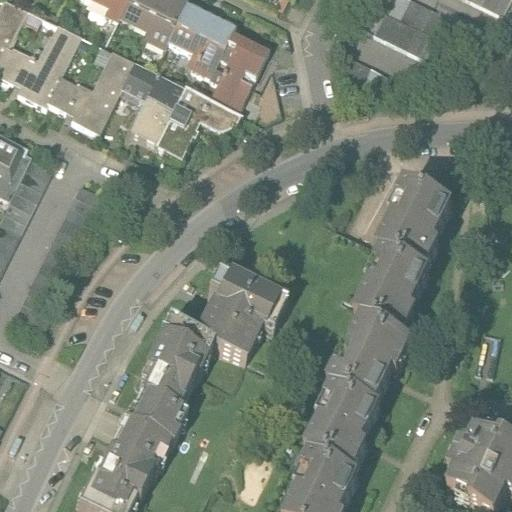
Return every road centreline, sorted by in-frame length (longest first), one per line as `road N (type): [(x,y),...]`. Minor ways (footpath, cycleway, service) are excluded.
road 1 (unclassified): [(29,511),(133,327),(182,263),(205,247),(312,189),(511,177)]
road 2 (unclassified): [(339,0),(503,81)]
road 3 (unclassified): [(305,74),(421,131)]
